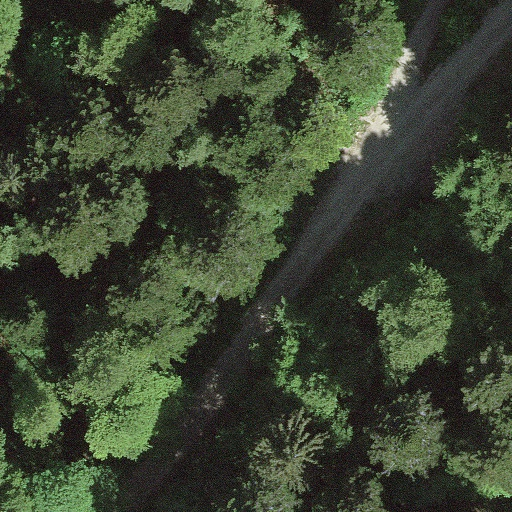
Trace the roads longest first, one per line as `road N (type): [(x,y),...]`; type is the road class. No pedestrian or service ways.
road 1 (track): [(92,511),(163,442),(444,0)]
road 2 (track): [(305,225),(511,18)]
